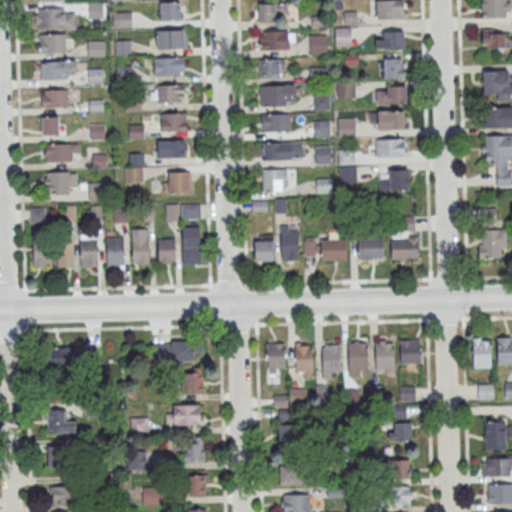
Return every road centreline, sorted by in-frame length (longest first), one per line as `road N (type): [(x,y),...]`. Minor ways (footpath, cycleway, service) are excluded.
road 1 (tertiary): [(511,297),(0,310)]
road 2 (residential): [(231,305),(218,0)]
road 3 (residential): [(444,299),(440,0)]
road 4 (residential): [(8,310),(0,95)]
road 5 (residential): [(444,299),(448,511)]
road 6 (residential): [(231,305),(241,511)]
road 7 (residential): [(8,310),(12,511)]
